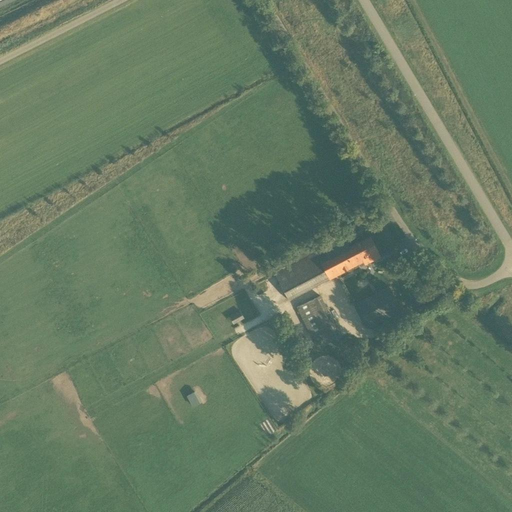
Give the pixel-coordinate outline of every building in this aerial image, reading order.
[(362,259),(378,250),(371,236),(350,247),(344,237),(274,273),(288,300),(303,293),(363,262),(362,259)] [(400,310),(388,286),(357,302),(369,326),(400,310)] [(340,336),(321,295),(296,306),(309,335),(317,332),(323,344),(340,336)] [(233,323),(244,318),(241,310),(230,314),(233,323)] [(197,391),(187,396),(192,406),(202,401),(197,391)]
